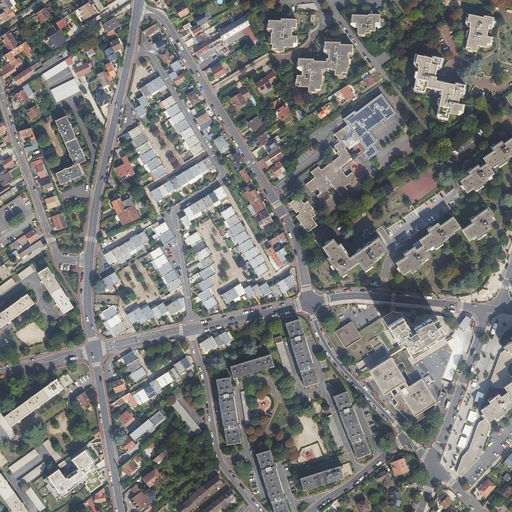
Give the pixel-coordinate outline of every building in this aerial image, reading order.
[(0,14),(12,7),(13,6),(9,0),(2,0),(0,1),(0,4),(2,8),(0,8),(0,14)] [(86,19),(95,13),(88,2),(75,11),(79,17),(81,15),(81,16),(83,16),(84,16),(86,19)] [(175,9),(180,17),(189,12),(184,3),(175,9)] [(16,14),(12,7),(0,14),(0,21),(1,23),(16,14)] [(51,17),(45,7),(35,14),(36,15),(37,15),(39,17),(37,17),(41,23),(51,17)] [(188,28),(190,32),(192,31),(203,24),(208,21),(204,14),(194,20),(197,25),(192,28),(189,23),(183,26),(185,30),(188,28)] [(380,23),(380,18),(381,14),(369,14),(369,15),(365,15),(364,17),(361,17),(362,15),(352,14),(352,18),(352,23),(356,23),(356,27),(358,28),(358,34),(360,34),(366,34),(366,33),(371,33),(371,31),(376,31),(376,26),(376,23),(380,23)] [(196,52),(198,55),(200,54),(212,47),(226,39),(248,25),(250,24),(245,15),(218,31),(221,37),(196,52)] [(491,27),(493,18),(483,16),(483,18),(467,15),(465,23),(468,24),(467,28),(469,28),(465,48),(468,49),(468,51),(475,52),(476,47),(485,49),(486,45),(489,45),(490,38),(486,37),(488,26),(491,27)] [(61,29),(66,26),(64,22),(66,20),(64,17),(54,24),(58,31),(61,29)] [(114,18),(103,26),(108,33),(113,29),(119,26),(114,18)] [(296,28),(296,24),(296,19),(281,18),(280,20),(268,19),(268,23),(268,28),(272,28),(271,32),(270,32),(270,37),(270,44),(271,44),(271,48),(271,49),(276,49),(276,51),(283,52),(284,47),(293,48),(293,43),(296,43),(296,42),(296,40),(296,36),(291,36),(289,36),(289,32),(291,32),(292,28),(296,28)] [(157,28),(154,24),(144,30),(142,31),(145,36),(147,35),(157,28)] [(203,24),(192,31),(196,37),(205,31),(204,28),(205,27),(203,24)] [(246,33),(252,30),(248,25),(226,39),(229,44),(246,33)] [(58,38),(62,35),(62,31),(61,29),(58,31),(55,32),(49,36),(52,41),(58,38)] [(108,33),(106,34),(112,47),(113,49),(114,51),(122,47),(113,29),(108,33)] [(252,42),(254,41),(257,39),(252,30),(246,33),(252,42)] [(0,37),(2,41),(12,35),(9,31),(0,37)] [(194,38),(193,38),(195,42),(197,41),(198,43),(209,37),(205,31),(196,37),(194,38)] [(5,44),(14,39),(12,35),(2,41),(4,44),(5,44)] [(63,44),(70,39),(68,36),(64,38),(62,35),(58,38),(63,44)] [(51,52),(63,44),(58,38),(52,41),(53,43),(49,46),(50,48),(50,50),(51,52)] [(166,45),(162,38),(152,44),(150,45),(156,55),(158,54),(161,52),(160,50),(159,49),(163,47),(166,45)] [(10,52),(19,46),(14,39),(5,44),(9,52),(10,52)] [(353,51),(353,49),(353,45),(341,44),(341,42),(325,41),(325,45),(325,50),(329,50),(329,54),(331,54),(331,58),(328,58),(326,58),(326,62),(313,61),(313,59),(298,58),(297,63),(297,67),(302,67),(301,71),(304,71),(303,76),(301,75),(296,75),(296,79),(296,82),(299,83),(299,87),(308,87),(308,92),(311,92),(315,92),(315,90),(320,90),(320,89),(320,86),(322,86),(322,78),(322,74),(321,74),(322,70),(325,70),(325,68),(330,68),(330,70),(335,71),(334,75),(339,75),(342,75),(342,73),(347,73),(347,72),(347,69),(349,68),(349,62),(349,57),(348,57),(349,53),(352,53),(353,51)] [(30,48),(26,42),(21,44),(24,49),(23,50),(24,52),(30,48)] [(18,53),(23,50),(24,49),(21,44),(19,46),(10,52),(13,56),(18,53)] [(94,52),(91,46),(84,49),(86,51),(88,50),(90,54),(94,52)] [(212,47),(200,54),(203,59),(215,52),(212,47)] [(34,54),(30,48),(24,52),(27,56),(28,57),(28,58),(34,54)] [(174,57),(171,52),(169,54),(166,50),(159,54),(164,63),(166,62),(168,66),(170,65),(174,62),(172,58),(174,57)] [(13,56),(10,52),(9,52),(5,55),(10,64),(12,67),(18,64),(15,60),(13,56)] [(463,94),(465,86),(455,83),(454,85),(435,81),(436,77),(434,77),(437,66),(440,67),(442,58),(432,56),(431,57),(416,54),(415,63),(417,63),(416,67),(418,68),(413,87),(417,88),(416,90),(424,92),(425,86),(441,90),(440,95),(441,96),(437,115),(441,116),(441,118),(447,120),(449,114),(457,116),(458,112),(461,112),(462,105),(458,104),(460,94),(463,94)] [(68,66),(65,60),(51,69),(50,70),(43,74),(46,79),(68,66)] [(177,60),(170,65),(173,71),(170,73),(168,69),(166,71),(171,80),(177,76),(174,71),(181,66),(177,60)] [(19,69),(23,65),(21,62),(18,64),(12,67),(1,74),(1,75),(3,79),(14,72),(19,69)] [(211,67),(210,68),(216,79),(220,77),(225,73),(219,62),(211,67)] [(91,70),(87,63),(74,69),(78,77),(91,70)] [(116,74),(111,63),(109,64),(105,66),(108,71),(105,73),(106,75),(109,81),(112,79),(111,77),(116,74)] [(0,70),(1,74),(12,67),(10,64),(1,69),(0,69),(0,70)] [(34,73),(31,67),(28,69),(14,78),(18,84),(30,77),(29,76),(34,73)] [(255,85),(273,73),(273,72),(261,79),(262,80),(259,81),(255,84),(255,85)] [(277,79),(273,73),(255,85),(260,93),(272,86),(271,83),(277,79)] [(100,77),(98,78),(102,85),(103,87),(110,83),(109,81),(106,75),(104,76),(103,74),(100,76),(100,77)] [(185,78),(182,75),(175,79),(178,84),(183,81),(182,80),(185,78)] [(368,87),(375,82),(370,75),(364,80),(368,87)] [(159,90),(166,85),(160,76),(153,80),(159,90)] [(80,90),(74,78),(51,89),(56,101),(80,90)] [(146,85),(151,94),(159,90),(153,80),(146,85)] [(145,98),(151,94),(146,85),(140,89),(143,95),(145,98)] [(345,91),(342,93),(347,100),(353,96),(351,93),(349,89),(346,86),(343,88),(345,91)] [(29,87),(23,91),(16,95),(21,104),(29,99),(31,103),(37,100),(29,87)] [(104,95),(96,99),(100,107),(108,103),(110,105),(111,104),(103,87),(98,89),(100,93),(102,93),(102,94),(103,93),(104,95)] [(229,98),(230,100),(247,90),(246,88),(229,98)] [(340,90),(334,93),(337,97),(342,93),(345,91),(343,88),(340,90)] [(247,90),(230,100),(233,104),(234,103),(235,105),(238,110),(247,105),(244,100),(250,96),(247,90)] [(199,101),(193,91),(187,95),(192,105),(199,101)] [(338,140),(344,148),(346,146),(349,149),(356,144),(358,147),(362,145),(365,150),(361,153),(362,154),(367,161),(379,152),(373,145),(377,142),(369,131),(383,120),(385,122),(396,114),(381,93),(355,112),(354,110),(342,117),(346,123),(333,132),(338,140)] [(143,108),(149,105),(145,98),(143,95),(137,99),(141,104),(143,108)] [(161,102),(166,110),(177,104),(172,95),(164,100),(161,102)] [(147,115),(143,108),(141,104),(134,108),(141,119),(147,115)] [(177,104),(166,110),(171,118),(182,112),(177,104)] [(41,113),(36,105),(26,111),(31,119),(41,113)] [(279,117),(282,121),(291,115),(284,105),(274,111),(276,115),(279,114),(280,116),(279,117)] [(325,105),(321,107),(325,114),(329,112),(325,105)] [(182,112),(171,118),(176,125),(186,119),(182,112)] [(206,112),(195,118),(199,125),(210,119),(206,112)] [(90,158),(71,114),(55,120),(74,163),(72,163),(73,165),(55,173),(60,184),(87,172),(82,161),(90,158)] [(263,124),(257,116),(248,123),(251,127),(249,128),(252,132),(263,124)] [(176,125),(175,126),(180,133),(191,127),(188,123),(186,119),(176,125)] [(213,123),(210,119),(199,125),(203,132),(208,140),(215,136),(212,133),(208,135),(205,131),(203,129),(213,123)] [(138,126),(128,132),(133,140),(143,134),(144,133),(142,130),(141,130),(138,126)] [(195,135),(191,127),(180,133),(184,141),(195,135)] [(33,133),(31,128),(19,131),(21,137),(25,135),(26,136),(31,135),(30,134),(33,133)] [(257,144),(259,148),(273,139),(267,131),(254,140),(257,144)] [(143,134),(133,140),(138,148),(147,142),(148,142),(149,142),(147,138),(146,139),(143,134)] [(200,143),(195,135),(184,141),(189,149),(199,143),(200,143)] [(228,148),(222,138),(215,142),(221,153),(228,148)] [(511,138),(506,143),(504,144),(502,142),(494,148),(492,149),(494,152),(485,157),(484,159),(486,163),(482,166),(480,167),(478,165),(470,171),(468,172),(469,174),(465,176),(463,178),(464,178),(461,180),(460,181),(462,185),(461,185),(467,193),(469,192),(473,189),(475,191),(476,190),(486,184),(485,183),(487,182),(488,181),(488,179),(489,178),(494,175),(491,169),(492,168),(497,165),(499,168),(501,166),(510,160),(509,159),(511,157),(511,156),(511,155),(511,138)] [(344,148),(338,140),(332,144),(337,150),(335,151),(338,155),(325,164),(329,170),(324,174),(319,168),(318,166),(310,172),(314,178),(305,184),(311,192),(316,189),(320,194),(316,196),(322,204),(332,197),(328,191),(333,187),(340,196),(348,191),(345,187),(356,179),(352,173),(346,177),(340,170),(339,168),(352,159),(351,157),(344,148)] [(138,148),(137,149),(141,156),(151,149),(152,149),(150,146),(149,146),(147,142),(138,148)] [(189,149),(194,156),(204,150),(199,143),(189,149)] [(362,145),(358,147),(361,151),(351,157),(352,159),(339,168),(340,170),(362,154),(361,153),(365,150),(362,145)] [(151,149),(141,156),(146,164),(156,158),(157,157),(155,154),(154,154),(151,149)] [(274,171),(279,180),(288,174),(279,161),(275,164),(274,162),(282,156),(278,149),(263,159),(268,166),(272,163),(274,167),(270,169),(272,172),(274,171)] [(236,163),(234,164),(239,172),(241,170),(237,163),(241,161),(236,152),(232,155),(232,156),(231,157),(232,157),(233,157),(236,163)] [(206,158),(202,160),(207,169),(214,165),(209,156),(208,155),(205,157),(206,158)] [(5,169),(14,163),(10,157),(0,163),(0,166),(2,165),(5,169)] [(129,163),(127,158),(123,160),(125,163),(116,168),(120,177),(130,172),(133,170),(129,163)] [(146,164),(151,172),(161,166),(162,165),(160,162),(159,162),(156,158),(146,164)] [(41,159),(32,162),(34,167),(35,167),(40,178),(45,176),(44,173),(47,172),(41,159)] [(200,162),(196,164),(201,173),(207,169),(202,160),(201,159),(199,160),(200,162)] [(194,165),(190,168),(195,176),(201,173),(196,164),(195,163),(193,164),(194,165)] [(329,170),(325,164),(319,168),(324,174),(329,170)] [(155,179),(155,180),(166,173),(164,170),(161,166),(151,172),(155,179)] [(188,169),(183,172),(188,181),(196,177),(195,176),(190,168),(189,166),(187,168),(188,169)] [(12,180),(5,169),(0,171),(0,181),(3,186),(6,184),(12,180)] [(250,180),(244,169),(241,170),(239,172),(246,182),(250,180)] [(180,174),(176,176),(181,186),(188,181),(183,172),(182,171),(179,172),(180,174)] [(43,190),(53,186),(48,176),(40,179),(41,182),(39,183),(40,187),(42,187),(43,190)] [(181,186),(176,176),(169,180),(175,189),(181,186)] [(175,189),(169,180),(163,184),(168,192),(175,189)] [(168,192),(163,184),(162,182),(160,184),(161,185),(157,187),(162,196),(168,192)] [(0,196),(9,190),(6,184),(3,186),(0,188),(0,196)] [(213,191),(214,191),(219,200),(226,195),(221,186),(213,191)] [(163,198),(162,196),(157,187),(150,192),(156,202),(163,198)] [(0,202),(14,194),(11,189),(9,190),(0,196),(0,202)] [(253,215),(265,207),(258,195),(260,194),(258,191),(256,192),(254,189),(251,191),(245,194),(255,210),(252,212),(253,215)] [(219,200),(214,191),(208,195),(213,204),(219,200)] [(57,195),(46,199),(49,209),(60,204),(57,195)] [(213,204),(208,195),(201,199),(207,207),(213,204)] [(310,210),(312,208),(306,201),(302,204),(296,197),(287,204),(294,214),(297,212),(298,214),(295,217),(307,232),(316,225),(311,218),(314,215),(310,210)] [(139,218),(131,198),(122,202),(121,198),(113,202),(123,225),(139,218)] [(207,207),(201,199),(195,202),(200,211),(207,207)] [(200,211),(195,202),(189,206),(194,215),(200,211)] [(194,215),(189,206),(183,210),(186,215),(188,219),(194,215)] [(231,206),(225,210),(220,212),(226,221),(236,214),(231,206)] [(256,220),(260,227),(273,220),(267,210),(260,214),(261,217),(256,220)] [(495,222),(487,211),(473,220),(472,221),(473,224),(464,230),(463,231),(470,242),(472,240),(476,237),(478,240),(480,238),(489,232),(489,231),(491,230),(492,229),(490,226),(491,225),(495,222)] [(62,216),(65,215),(64,212),(52,217),(57,230),(66,227),(62,216)] [(241,222),(236,214),(226,221),(231,229),(241,222)] [(191,224),(188,219),(186,215),(179,219),(185,228),(191,224)] [(461,229),(453,217),(441,226),(440,227),(438,224),(429,230),(428,231),(430,234),(421,240),(419,241),(422,246),(418,249),(416,251),(415,249),(406,255),(404,256),(406,258),(398,264),(396,265),(399,268),(398,269),(404,277),(405,276),(410,272),(411,274),(413,273),(423,266),(422,266),(424,265),(425,264),(424,262),(426,261),(430,258),(427,252),(429,251),(433,248),(435,250),(437,249),(447,242),(446,241),(448,240),(449,239),(448,237),(450,236),(461,229)] [(159,236),(170,230),(165,222),(160,225),(154,228),(159,236)] [(246,230),(241,222),(231,229),(235,237),(245,231),(246,230)] [(25,235),(16,240),(19,245),(27,239),(30,243),(38,238),(33,230),(25,235)] [(159,236),(164,244),(175,238),(170,230),(159,236)] [(144,247),(150,243),(150,242),(143,231),(137,235),(144,247)] [(245,231),(235,237),(234,238),(239,245),(250,239),(245,231)] [(202,240),(198,232),(190,236),(188,238),(192,246),(201,240),(202,240)] [(285,238),(282,233),(269,241),(271,246),(285,238)] [(137,251),(144,247),(137,235),(130,239),(130,240),(137,251)] [(254,246),(250,239),(239,245),(244,253),(254,246)] [(131,255),(137,251),(130,240),(124,244),(131,255)] [(206,247),(201,240),(192,246),(197,253),(206,247)] [(388,253),(380,240),(351,259),(350,260),(340,245),(338,246),(334,240),(328,244),(326,245),(326,246),(324,248),(323,249),(329,258),(328,258),(326,260),(334,271),(336,269),(341,278),(343,276),(349,273),(348,271),(350,270),(358,264),(364,272),(366,271),(376,265),(375,264),(377,263),(378,262),(377,261),(378,259),(388,253)] [(42,244),(39,241),(24,251),(26,254),(31,251),(31,252),(39,247),(40,248),(43,247),(42,245),(42,244)] [(125,258),(131,255),(124,244),(118,247),(125,258)] [(259,255),(254,246),(244,253),(249,261),(259,255)] [(284,267),(288,264),(283,255),(286,253),(284,248),(281,250),(278,246),(273,249),(274,250),(274,251),(282,264),(284,267)] [(118,263),(125,258),(118,247),(110,251),(117,262),(118,263)] [(154,260),(164,254),(160,247),(155,250),(150,253),(154,260)] [(211,255),(206,247),(197,253),(195,254),(200,262),(210,256),(211,255)] [(18,255),(19,254),(18,252),(16,250),(9,255),(11,259),(18,255)] [(104,255),(111,266),(117,262),(110,251),(104,255)] [(278,266),(282,264),(274,251),(270,253),(278,266)] [(169,262),(164,254),(154,260),(159,268),(169,262)] [(264,263),(259,255),(249,261),(253,269),(264,263)] [(214,263),(210,256),(200,262),(204,269),(210,266),(214,263)] [(174,270),(169,262),(159,268),(158,268),(163,276),(174,270)] [(269,271),(264,263),(253,269),(258,277),(269,271)] [(0,275),(3,280),(11,275),(3,264),(0,266),(0,275)] [(33,271),(30,266),(17,275),(21,281),(33,271)] [(210,266),(204,269),(199,272),(204,280),(209,277),(214,274),(210,266)] [(73,307),(47,267),(37,274),(63,313),(73,307)] [(178,277),(174,270),(163,276),(168,284),(178,278),(178,277)] [(108,276),(114,285),(120,281),(116,273),(115,272),(114,272),(108,276)] [(283,279),(289,289),(296,284),(294,281),(290,275),(283,279)] [(102,280),(108,288),(114,285),(108,276),(102,280)] [(205,290),(208,288),(214,285),(209,277),(204,280),(200,282),(205,290)] [(0,293),(15,283),(11,278),(0,286),(0,293)] [(182,286),(178,278),(168,284),(172,292),(182,286)] [(282,293),(289,289),(283,279),(276,283),(282,293)] [(234,287),(240,296),(246,293),(243,289),(240,283),(234,287)] [(266,283),(259,287),(263,294),(265,296),(272,292),(269,288),(266,283)] [(276,283),(269,288),(272,292),(275,297),(282,293),(276,283)] [(255,295),(257,297),(263,294),(259,287),(257,284),(251,288),(255,295)] [(246,293),(249,298),(255,295),(251,288),(250,285),(243,289),(246,293)] [(228,290),(233,300),(240,296),(234,287),(228,290)] [(200,293),(205,301),(213,296),(208,288),(205,290),(200,293)] [(221,294),(227,304),(233,300),(228,290),(221,294)] [(0,327),(33,304),(27,294),(0,313),(0,327)] [(210,309),(218,304),(213,296),(205,301),(210,309)] [(185,310),(178,299),(172,302),(179,313),(185,310)] [(157,306),(163,316),(169,312),(166,306),(163,302),(157,306)] [(169,312),(172,317),(179,313),(172,302),(166,306),(169,312)] [(118,314),(113,306),(102,312),(107,320),(118,314)] [(145,316),(148,321),(155,317),(151,310),(148,306),(141,310),(145,316)] [(157,320),(163,316),(157,306),(151,310),(155,317),(157,320)] [(133,311),(139,320),(145,316),(141,310),(139,307),(133,311)] [(127,315),(132,324),(139,320),(133,311),(127,315)] [(384,320),(394,313),(390,313),(361,332),(362,334),(384,320)] [(445,336),(447,335),(449,333),(450,330),(443,319),(423,317),(420,319),(423,324),(411,331),(402,315),(394,313),(384,320),(400,346),(406,342),(408,346),(406,347),(407,350),(392,360),(391,359),(371,370),(385,394),(398,386),(402,394),(397,397),(401,404),(398,405),(403,413),(406,412),(413,424),(435,410),(438,404),(431,396),(439,394),(454,351),(445,336)] [(118,314),(107,320),(112,328),(123,322),(118,314)] [(318,383),(299,319),(286,323),(305,387),(318,383)] [(103,323),(107,331),(109,330),(112,328),(107,320),(103,323)] [(457,321),(458,334),(470,333),(469,321),(457,321)] [(112,328),(117,336),(128,330),(123,322),(112,328)] [(362,334),(361,332),(358,333),(352,323),(337,333),(346,347),(361,338),(360,335),(362,334)] [(219,335),(225,344),(231,340),(225,331),(219,335)] [(217,345),(219,348),(225,344),(219,335),(213,338),(217,345)] [(457,351),(447,335),(445,336),(454,351),(439,394),(431,396),(438,404),(457,351)] [(205,340),(211,349),(217,345),(213,338),(212,336),(205,340)] [(205,340),(199,344),(205,353),(211,349),(205,340)] [(292,373),(283,341),(277,343),(286,375),(292,373)] [(511,342),(506,347),(508,350),(503,354),(493,381),(497,387),(505,388),(508,393),(502,398),(500,395),(490,402),(491,404),(482,411),(484,414),(483,415),(487,420),(481,423),(470,451),(464,458),(459,472),(463,476),(481,459),(493,429),(490,425),(496,420),(498,422),(509,414),(508,413),(511,411),(511,409),(511,408),(511,342)] [(137,359),(132,351),(122,357),(127,365),(137,359)] [(274,366),(270,354),(230,366),(233,378),(274,366)] [(180,361),(185,369),(191,365),(186,357),(180,361)] [(142,367),(137,359),(127,365),(131,373),(142,367)] [(178,372),(185,369),(180,361),(173,364),(175,367),(178,372)] [(147,375),(142,367),(131,373),(136,382),(147,375)] [(174,380),(181,376),(178,372),(175,367),(169,371),(169,372),(174,380)] [(167,384),(174,380),(169,372),(162,376),(167,384)] [(72,382),(66,373),(57,380),(57,378),(2,417),(0,413),(0,424),(10,439),(16,436),(10,427),(72,382)] [(156,379),(161,388),(167,384),(162,376),(156,379)] [(241,442),(230,377),(216,379),(226,444),(241,442)] [(121,378),(111,383),(113,387),(114,387),(116,391),(121,389),(121,390),(126,388),(121,378)] [(155,392),(161,388),(156,379),(150,383),(151,384),(155,392)] [(149,399),(157,394),(155,392),(151,384),(143,389),(149,399)] [(142,403),(149,399),(143,389),(136,393),(142,403)] [(253,424),(248,391),(241,392),(246,425),(253,424)] [(90,401),(83,392),(75,398),(76,399),(84,410),(89,406),(87,403),(90,401)] [(136,407),(138,406),(133,398),(129,392),(117,400),(119,404),(128,399),(133,407),(135,406),(136,407)] [(371,453),(347,392),(333,397),(357,458),(371,453)] [(201,431),(177,401),(171,405),(196,435),(201,431)] [(134,420),(127,411),(119,418),(126,426),(134,420)] [(141,425),(130,434),(134,439),(151,425),(152,427),(163,418),(159,413),(150,421),(148,419),(147,420),(144,423),(143,424),(141,425)] [(343,445),(332,415),(325,418),(337,448),(343,445)] [(100,434),(101,434),(97,429),(92,433),(95,438),(100,434)] [(135,445),(128,437),(120,443),(127,452),(135,445)] [(61,457),(48,439),(42,443),(56,461),(61,457)] [(39,454),(35,448),(8,468),(12,473),(39,454)] [(152,460),(150,462),(154,467),(155,466),(157,465),(167,457),(171,454),(166,448),(152,460)] [(94,461),(85,449),(72,459),(78,467),(77,468),(64,478),(58,469),(45,478),(48,483),(46,484),(46,485),(56,498),(61,494),(63,497),(69,492),(68,491),(80,482),(84,482),(85,483),(84,483),(90,492),(102,483),(98,477),(100,476),(94,467),(95,466),(92,462),(94,461)] [(289,511),(270,450),(257,454),(274,511),(289,511)] [(409,471),(405,458),(392,463),(396,476),(409,471)] [(130,459),(121,466),(128,474),(137,467),(130,459)] [(48,467),(44,462),(18,481),(22,487),(48,467)] [(344,477),(353,474),(350,463),(340,466),(344,477)] [(304,490),(344,477),(340,466),(300,478),(304,490)] [(150,486),(162,477),(156,468),(144,477),(150,486)] [(392,485),(387,471),(380,473),(377,476),(377,477),(376,478),(377,480),(377,481),(378,481),(380,481),(384,480),(386,487),(392,485)] [(27,511),(28,511),(0,473),(0,493),(13,511),(27,511)] [(222,482),(217,476),(210,481),(209,481),(203,487),(202,486),(189,498),(190,498),(183,504),(182,504),(176,509),(178,511),(185,511),(188,510),(188,511),(195,505),(195,504),(208,493),(215,487),(216,488),(222,482)] [(495,486),(488,479),(478,490),(486,497),(495,486)] [(511,483),(510,486),(508,483),(500,492),(507,498),(511,491),(511,483)] [(136,484),(130,489),(134,492),(136,491),(139,488),(136,484)] [(397,486),(396,487),(388,490),(391,499),(389,504),(398,507),(403,498),(397,486)] [(45,508),(30,487),(25,491),(40,511),(45,508)] [(103,496),(102,488),(94,494),(95,498),(94,498),(94,501),(95,501),(95,502),(105,501),(104,496),(103,496)] [(146,496),(153,504),(154,502),(156,501),(157,501),(157,500),(154,497),(158,493),(154,490),(146,496)] [(235,497),(229,490),(216,501),(215,500),(208,506),(201,511),(215,511),(221,508),(222,508),(235,497)] [(149,502),(151,505),(153,504),(146,496),(142,491),(138,494),(130,500),(139,511),(149,502)] [(446,509),(453,502),(445,494),(441,498),(443,501),(441,503),(446,509)] [(88,499),(86,501),(88,504),(93,511),(98,511),(97,510),(96,511),(93,507),(94,506),(89,499),(88,499)] [(361,511),(370,508),(365,500),(357,503),(361,511)]
